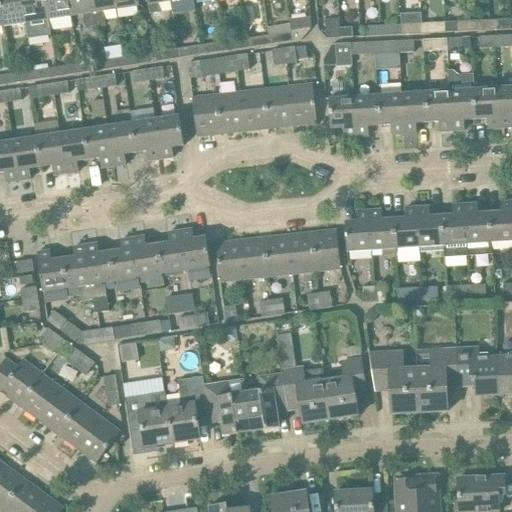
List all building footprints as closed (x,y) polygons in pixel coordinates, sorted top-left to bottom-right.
[(0,0),(4,27),(26,24),(21,0),(0,0)] [(28,39),(51,36),(49,20),(46,0),(21,0),(26,24),(28,39)] [(46,0),(49,20),(71,17),(68,0),(46,0)] [(68,0),(71,17),(83,15),(85,28),(96,26),(92,0),(68,0)] [(92,0),(96,26),(105,25),(103,12),(116,10),(114,0),(92,0)] [(114,0),(116,10),(139,6),(138,0),(114,0)] [(161,14),(159,4),(148,6),(150,15),(161,14)] [(292,33),(293,42),(301,41),(311,30),(311,16),(290,19),(292,33)] [(327,41),(341,40),(340,30),(339,21),(326,21),(327,41)] [(511,31),(511,21),(498,22),(498,31),(511,31)] [(470,23),(471,33),(483,32),(483,22),(470,23)] [(457,34),(471,33),(470,23),(457,23),(457,34)] [(423,25),(424,35),(445,34),(445,24),(435,25),(423,25)] [(409,36),(424,35),(423,25),(409,26),(409,36)] [(382,27),(382,38),(402,37),(401,26),(382,27)] [(382,38),(382,27),(369,28),(369,38),(382,38)] [(353,29),(340,30),(341,40),(353,39),(353,29)] [(269,36),(271,46),(293,42),(292,33),(269,36)] [(511,35),(494,37),(495,49),(511,48),(511,35)] [(248,49),(271,46),(269,36),(246,39),(248,49)] [(480,50),(495,49),(494,37),(479,38),(480,50)] [(226,52),(248,49),(246,39),(224,43),(226,52)] [(462,39),(446,40),(447,52),(462,51),(462,39)] [(447,52),(446,40),(423,41),(424,53),(447,52)] [(414,41),(398,42),(399,54),(415,54),(414,41)] [(399,54),(398,42),(384,43),(384,55),(399,54)] [(203,56),(226,52),(224,43),(201,46),(203,56)] [(374,43),(350,45),(351,57),(375,56),(374,43)] [(350,45),(336,46),(332,46),(323,61),(324,67),(351,65),(351,57),(350,45)] [(181,59),(203,56),(201,46),(179,49),(181,59)] [(157,62),(181,59),(179,49),(156,53),(157,62)] [(284,52),(286,65),(297,63),(295,51),(284,52)] [(274,66),(286,65),(284,52),(272,54),(274,66)] [(147,54),(123,58),(125,67),(149,64),(147,54)] [(248,57),(237,59),(238,72),(250,70),(248,57)] [(101,61),(103,71),(125,67),(123,58),(101,61)] [(238,72),(237,59),(230,60),(232,73),(238,72)] [(79,74),(103,71),(101,61),(78,65),(79,74)] [(202,77),(200,64),(187,66),(189,79),(202,77)] [(56,68),(58,78),(79,74),(78,65),(56,68)] [(58,78),(56,68),(34,72),(35,81),(58,78)] [(163,69),(148,71),(150,81),(165,79),(163,69)] [(134,83),(150,81),(148,71),(133,73),(134,83)] [(34,72),(11,75),(13,84),(35,81),(34,72)] [(450,92),(452,132),(465,132),(464,121),(476,120),(474,91),(473,75),(458,76),(453,72),(448,72),(450,92)] [(11,75),(0,76),(0,86),(13,84),(11,75)] [(101,81),(102,89),(117,87),(115,76),(100,78),(101,81)] [(102,89),(101,81),(100,78),(86,80),(87,91),(102,89)] [(68,83),(53,85),(54,96),(69,94),(68,83)] [(54,96),(53,85),(29,88),(31,99),(54,96)] [(312,85),(288,88),(293,127),(316,124),(316,126),(317,126),(312,85)] [(293,127),(288,88),(264,91),(269,130),(293,127)] [(511,88),(498,89),(501,129),(511,128),(511,88)] [(501,129),(498,89),(474,91),(476,120),(487,120),(488,130),(501,129)] [(20,90),(5,92),(7,103),(21,101),(20,90)] [(269,130),(264,91),(241,93),(245,132),(269,130)] [(450,92),(426,94),(429,123),(439,123),(440,133),(452,132),(450,92)] [(241,93),(217,96),(221,135),(245,132),(241,93)] [(429,123),(426,94),(402,95),(405,135),(417,134),(416,124),(429,123)] [(405,135),(402,95),(378,97),(380,126),(391,126),(392,136),(405,135)] [(221,135),(217,96),(192,99),(197,138),(221,135)] [(378,97),(354,98),(357,138),(369,137),(368,127),(380,126),(378,97)] [(357,138),(354,98),(329,100),(331,129),(343,129),(344,139),(357,138)] [(155,121),(161,160),(174,158),(172,148),(184,146),(180,117),(155,121)] [(161,160),(155,121),(132,124),(136,154),(147,152),(149,162),(161,160)] [(66,175),(60,135),(58,123),(35,126),(37,139),(41,168),(52,166),(54,176),(66,175)] [(136,154),(132,124),(108,128),(114,167),(126,165),(125,155),(136,154)] [(114,167),(108,128),(84,131),(89,161),(100,159),(101,169),(114,167)] [(89,161),(84,131),(60,135),(66,175),(79,173),(77,162),(89,161)] [(41,168),(37,139),(13,142),(19,182),(31,180),(30,170),(41,168)] [(19,182),(13,142),(0,144),(0,173),(5,173),(6,183),(19,182)] [(489,214),(491,243),(511,242),(511,201),(500,203),(501,213),(489,214)] [(465,205),(468,257),(492,255),(491,243),(489,214),(478,215),(477,204),(465,205)] [(468,257),(465,205),(452,206),(453,216),(441,217),(443,247),(444,258),(468,257)] [(417,208),(419,248),(443,247),(441,217),(430,218),(429,207),(417,208)] [(395,250),(419,248),(417,208),(404,209),(405,219),(393,220),(395,250)] [(396,256),(395,250),(393,220),(382,221),(382,210),(369,211),(372,251),(382,251),(382,257),(396,256)] [(347,253),(372,251),(369,211),(356,212),(357,222),(345,223),(347,253)] [(180,232),(186,271),(210,268),(206,238),(194,240),(193,230),(180,232)] [(336,231),(312,234),(316,273),(341,270),(336,231)] [(158,245),(162,275),(186,271),(180,232),(168,234),(169,244),(158,245)] [(292,275),(316,273),(312,234),(288,236),(292,275)] [(264,239),(269,278),(292,275),(288,236),(264,239)] [(139,278),(162,275),(158,245),(147,247),(145,237),(133,239),(139,278)] [(95,314),(108,312),(104,284),(139,278),(133,239),(120,241),(122,251),(99,254),(98,244),(73,248),(74,258),(52,262),(50,251),(37,253),(43,293),(77,288),(80,303),(93,301),(95,314)] [(245,280),(269,278),(264,239),(240,241),(245,280)] [(220,283),(245,280),(240,241),(217,244),(217,242),(216,242),(220,283)] [(34,272),(32,260),(17,262),(19,274),(34,272)] [(20,278),(21,285),(33,284),(31,276),(20,278)] [(511,296),(511,283),(503,284),(504,296),(511,296)] [(485,285),(470,286),(471,298),(486,298),(485,285)] [(375,303),(387,302),(386,286),(374,287),(375,303)] [(471,298),(470,286),(455,286),(456,299),(471,298)] [(363,303),(375,303),(374,287),(362,287),(363,303)] [(437,287),(422,288),(423,300),(438,299),(437,287)] [(21,290),(23,302),(38,299),(37,288),(21,290)] [(408,301),(423,300),(422,288),(407,288),(408,301)] [(330,292),(319,294),(320,310),(333,308),(330,292)] [(310,312),(320,310),(319,294),(307,295),(310,312)] [(38,299),(23,302),(24,313),(40,311),(38,299)] [(271,301),(273,317),(285,315),(282,299),(271,301)] [(273,317),(271,301),(260,303),(262,319),(273,317)] [(238,322),(236,306),(223,308),(226,324),(238,322)] [(67,321),(54,312),(48,321),(60,330),(67,321)] [(210,327),(208,314),(193,316),(195,329),(210,327)] [(193,316),(178,318),(180,331),(195,329),(193,316)] [(161,321),(145,323),(147,335),(162,333),(161,321)] [(145,323),(130,325),(131,337),(147,335),(145,323)] [(113,328),(98,330),(99,342),(115,340),(113,328)] [(39,341),(46,346),(47,347),(56,335),(48,329),(39,341)] [(235,329),(221,331),(223,343),(237,341),(235,329)] [(98,330),(82,332),(84,344),(99,342),(98,330)] [(65,343),(56,335),(47,347),(46,346),(56,354),(65,343)] [(142,353),(154,357),(156,348),(144,344),(142,353)] [(346,348),(347,358),(361,356),(359,347),(346,348)] [(76,369),(85,356),(76,350),(67,362),(76,369)] [(457,351),(458,380),(459,389),(477,388),(477,397),(499,396),(497,358),(479,359),(479,350),(457,351)] [(458,380),(457,351),(431,353),(432,370),(417,371),(419,414),(448,412),(446,381),(458,380)] [(419,414),(417,371),(403,372),(402,354),(369,356),(371,365),(374,385),(390,384),(392,415),(419,414)] [(95,363),(85,356),(76,369),(86,375),(95,363)] [(511,357),(497,358),(499,396),(511,395),(511,357)] [(0,392),(18,406),(42,374),(23,360),(17,367),(6,358),(0,366),(0,392)] [(324,383),(324,387),(330,421),(358,416),(355,394),(367,392),(362,361),(341,364),(344,380),(324,383)] [(330,421),(324,387),(324,383),(305,386),(302,370),(282,373),(283,376),(287,401),(288,412),(290,411),(290,410),(289,410),(288,404),(299,402),(303,425),(330,421)] [(38,421),(61,389),(42,374),(18,406),(38,421)] [(118,391),(116,376),(105,377),(107,393),(118,391)] [(261,392),(245,395),(251,432),(279,428),(275,402),(287,401),(283,376),(259,379),(261,392)] [(203,388),(202,378),(178,381),(182,407),(166,410),(172,444),(200,440),(197,422),(208,421),(207,412),(203,388)] [(203,388),(207,412),(220,410),(224,437),(251,432),(245,395),(243,382),(205,388),(203,388)] [(57,435),(81,403),(61,389),(38,421),(57,435)] [(107,393),(109,408),(120,406),(118,391),(107,393)] [(145,448),(172,444),(166,410),(151,412),(149,396),(125,400),(130,433),(142,431),(145,448)] [(100,418),(81,403),(57,435),(77,449),(100,418)] [(120,432),(100,418),(77,449),(96,463),(95,465),(120,432)] [(25,480),(6,466),(0,474),(0,510),(1,511),(25,480)] [(505,495),(504,477),(458,479),(459,511),(498,511),(498,495),(505,495)] [(30,511),(44,494),(25,480),(1,511),(30,511)] [(435,511),(434,481),(400,483),(401,511),(435,511)] [(387,511),(387,504),(373,505),(373,491),(335,493),(336,511),(387,511)] [(308,511),(306,493),(272,498),(274,511),(308,511)] [(63,508),(44,494),(30,511),(61,511),(65,508),(64,507),(63,508)]
